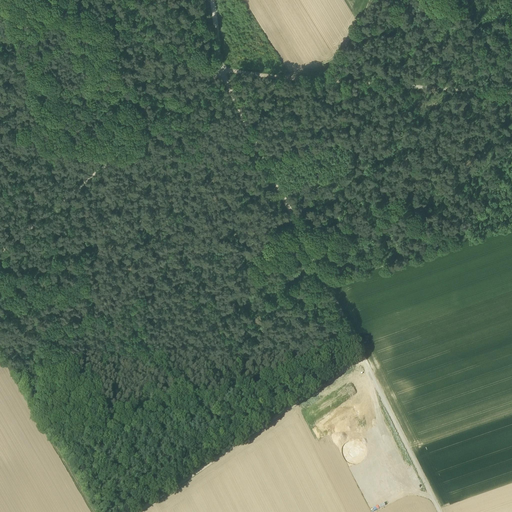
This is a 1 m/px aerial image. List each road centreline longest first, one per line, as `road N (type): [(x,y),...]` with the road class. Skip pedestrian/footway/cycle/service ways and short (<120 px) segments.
road 1 (track): [(137,511),(362,357),(221,72)]
road 2 (track): [(511,93),(221,72)]
road 3 (track): [(221,72),(0,252)]
road 4 (track): [(0,351),(93,511)]
road 5 (track): [(53,0),(221,72)]
road 6 (unclassified): [(439,511),(362,357)]
